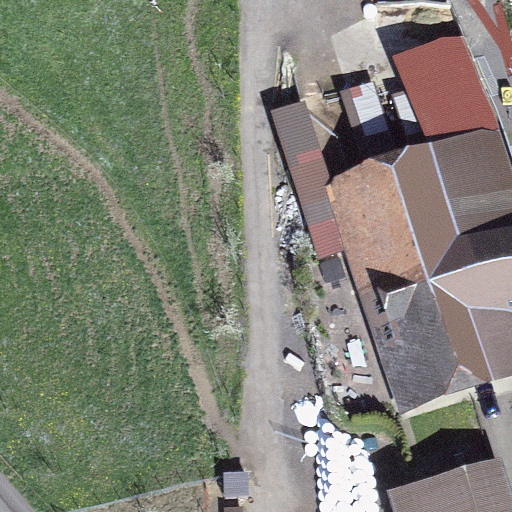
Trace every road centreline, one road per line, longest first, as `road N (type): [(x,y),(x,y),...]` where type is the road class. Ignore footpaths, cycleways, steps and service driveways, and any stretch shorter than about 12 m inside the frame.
road 1 (track): [(257,0),(265,511)]
road 2 (track): [(451,131),(376,28),(328,0)]
